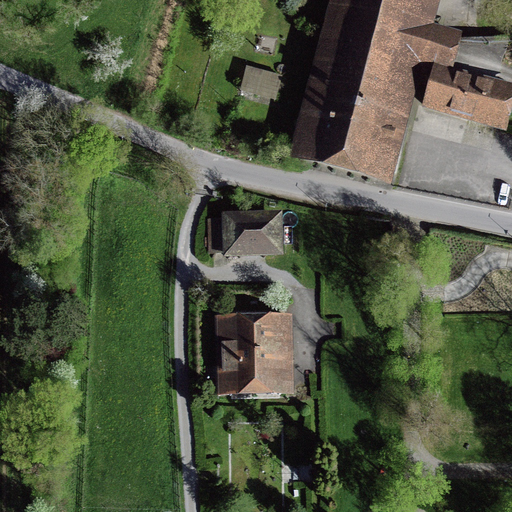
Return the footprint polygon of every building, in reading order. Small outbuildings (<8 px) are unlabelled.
[(335,0),(294,151),(390,177),(416,81),(432,85),(437,67),(431,66),(440,35),(419,29),(426,0),(335,0)] [(432,85),(426,106),(502,127),(511,91),(449,74),(458,40),(440,35),(431,66),(437,67),(432,85)] [(274,102),(284,69),(250,58),(240,92),(274,102)] [(283,209),(220,211),(221,258),(285,256),(283,209)] [(212,312),(214,387),(290,385),(288,310),(212,312)]
